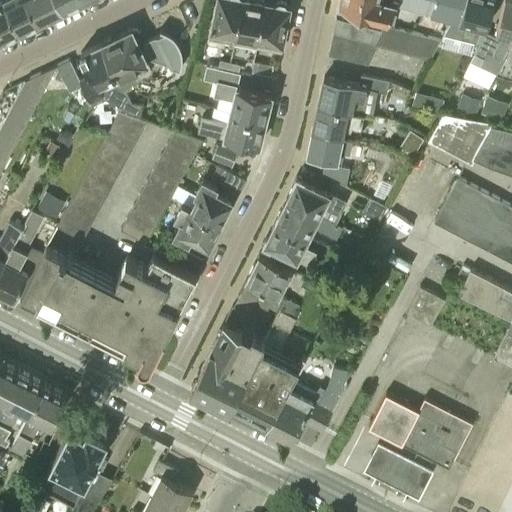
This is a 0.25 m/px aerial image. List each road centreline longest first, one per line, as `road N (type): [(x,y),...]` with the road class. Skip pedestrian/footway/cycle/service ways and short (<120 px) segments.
road 1 (residential): [(156,403),(283,152),(314,0)]
road 2 (secondary): [(156,403),(0,323)]
road 3 (residential): [(0,65),(143,0)]
road 4 (secondary): [(370,511),(248,450)]
